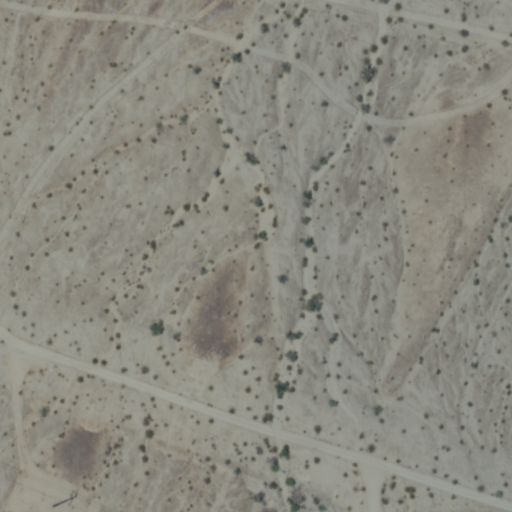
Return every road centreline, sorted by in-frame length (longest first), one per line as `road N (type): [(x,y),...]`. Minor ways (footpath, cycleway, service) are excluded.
road 1 (track): [(0,326),(67,361),(511,508)]
road 2 (track): [(325,0),(511,40)]
